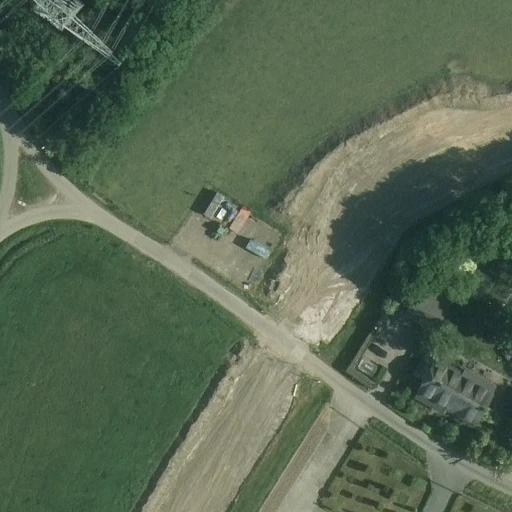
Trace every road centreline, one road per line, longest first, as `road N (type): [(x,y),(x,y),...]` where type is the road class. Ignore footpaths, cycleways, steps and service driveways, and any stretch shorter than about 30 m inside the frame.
road 1 (unclassified): [(511,490),(86,209)]
road 2 (unclassified): [(86,209),(7,111)]
